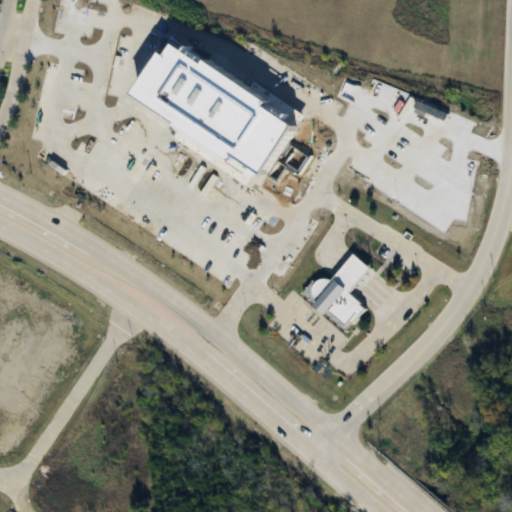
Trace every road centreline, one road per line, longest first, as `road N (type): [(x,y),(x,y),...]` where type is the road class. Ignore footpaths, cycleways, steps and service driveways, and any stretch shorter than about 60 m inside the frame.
road 1 (secondary): [(419,511),(175,297),(0,192)]
road 2 (secondary): [(0,219),(191,338),(377,511)]
road 3 (residential): [(316,454),(416,355),(467,290),(501,212),(511,140)]
